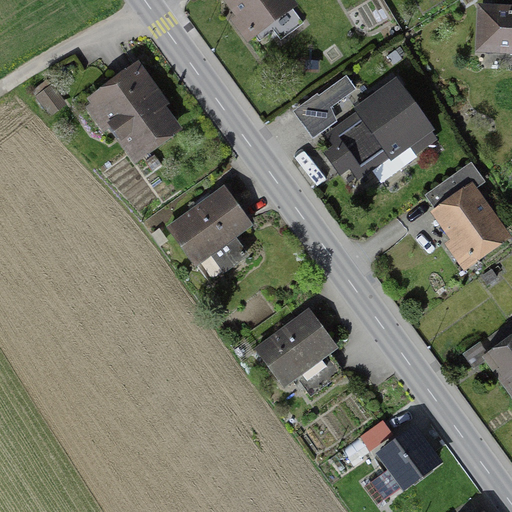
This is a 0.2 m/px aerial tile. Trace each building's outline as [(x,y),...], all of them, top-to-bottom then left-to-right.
[(230,0),(241,14),(234,20),(246,37),(290,5),(285,0),(230,0)] [(511,11),(482,9),(480,48),(511,49),(511,11)] [(155,95),(138,71),(88,107),(105,130),(113,124),(136,156),(173,129),(151,98),(155,95)] [(350,165),(358,176),(388,154),(391,158),(410,144),(415,151),(434,138),(428,130),(430,129),(397,82),(357,111),(360,114),(329,137),(337,148),(327,155),(340,172),(350,165)] [(63,104),(51,88),(39,97),(51,113),(63,104)] [(223,189),(169,228),(196,265),(211,253),(224,270),(246,255),(233,237),(250,225),(223,189)] [(502,235),(470,190),(438,213),(470,258),(502,235)] [(284,386),(296,377),(310,396),(339,376),(324,356),(335,348),(309,312),(257,350),(284,386)] [(511,338),(488,356),(511,388),(511,338)] [(382,422),(361,437),(369,450),(390,434),(382,422)] [(371,482),(384,500),(436,462),(413,432),(399,443),(395,438),(387,444),(390,449),(382,455),(391,467),(371,482)]
